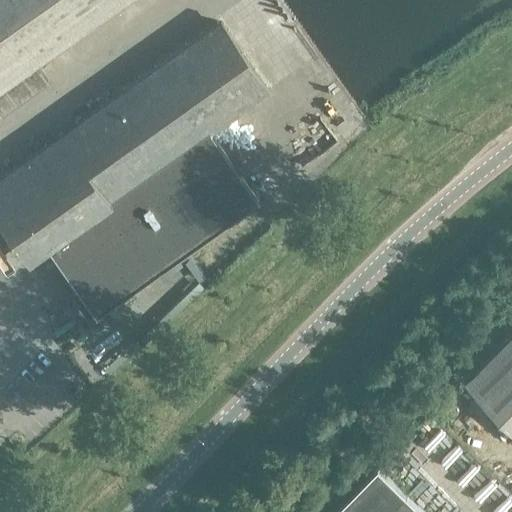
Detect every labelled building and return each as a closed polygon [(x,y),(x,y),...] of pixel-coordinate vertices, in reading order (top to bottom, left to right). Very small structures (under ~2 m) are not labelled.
[(0,0),(0,89),(125,0),(0,0)] [(219,20),(0,174),(0,222),(27,261),(45,248),(75,290),(74,298),(85,314),(93,315),(94,316),(257,200),(209,132),(207,133),(268,89),(219,20)] [(511,334),(465,383),(511,429),(511,334)] [(411,465),(436,481),(448,463),(423,447),(411,465)] [(423,511),(378,468),(334,511),(423,511)] [(405,489),(426,511),(441,496),(420,475),(405,489)]
